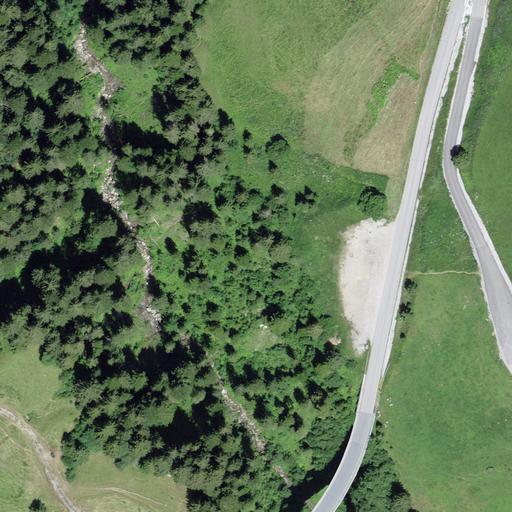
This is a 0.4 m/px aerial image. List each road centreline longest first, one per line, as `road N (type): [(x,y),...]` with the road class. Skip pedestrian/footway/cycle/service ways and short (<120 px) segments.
road 1 (unclassified): [(324,511),(354,450),(460,0)]
road 2 (unclassified): [(511,305),(449,168),(479,0)]
road 3 (track): [(73,511),(29,437),(0,413)]
